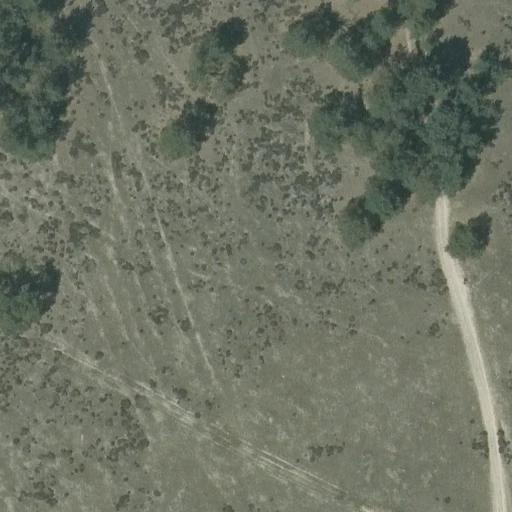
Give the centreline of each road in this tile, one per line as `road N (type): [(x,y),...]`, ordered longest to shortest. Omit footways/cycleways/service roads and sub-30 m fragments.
road 1 (track): [(401,0),(489,423),(499,511)]
road 2 (track): [(0,325),(372,511)]
